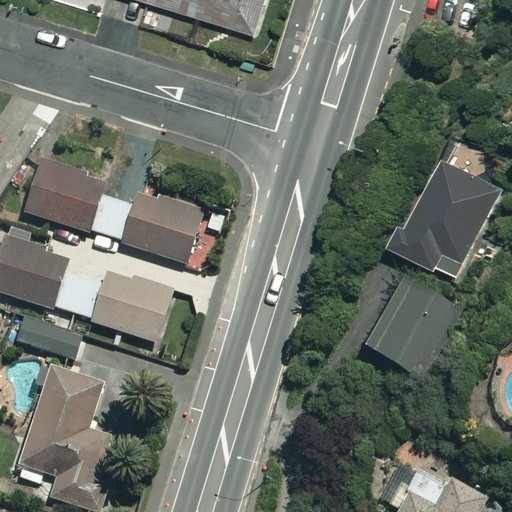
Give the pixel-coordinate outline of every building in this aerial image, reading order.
[(276,0),(126,0),(264,41),(276,0)] [(503,190),(451,166),(419,235),(412,232),(401,255),(460,282),(503,190)] [(106,201),(110,189),(47,169),(31,220),(94,240),(95,236),(106,201)] [(222,223),(144,199),(128,251),(206,275),(222,223)] [(106,201),(95,236),(126,246),(137,210),(106,201)] [(0,298),(61,315),(71,278),(75,265),(9,246),(0,277),(0,298)] [(98,325),(108,288),(71,278),(61,315),(98,325)] [(108,288),(98,325),(96,330),(164,349),(178,298),(113,280),(110,289),(108,288)] [(462,317),(411,291),(375,362),(426,388),(462,317)] [(0,353),(8,326),(0,323),(0,353)] [(88,341),(27,323),(19,351),(80,368),(88,341)] [(108,391),(48,373),(41,396),(48,398),(20,485),(58,497),(55,506),(73,511),(102,511),(109,492),(98,489),(107,461),(114,463),(120,444),(93,436),(108,391)] [(499,511),(457,491),(447,511),(424,511),(416,508),(413,511),(499,511)]
